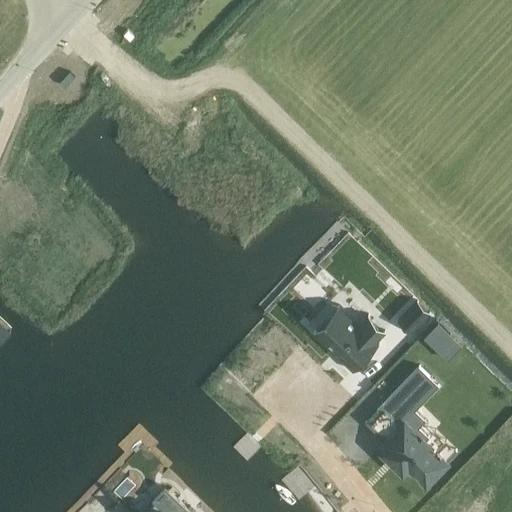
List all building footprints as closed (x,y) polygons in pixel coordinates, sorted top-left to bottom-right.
[(398,320),(411,333),(431,313),(418,300),(398,320)] [(0,306),(0,374),(34,340),(0,306)] [(315,330),(314,331),(353,370),(354,369),(352,366),(376,342),(378,344),(379,343),(377,341),(387,331),(385,330),(383,332),(369,319),(360,328),(340,309),(317,333),(315,330)] [(461,344),(439,322),(425,337),(447,359),(461,344)] [(419,365),(377,409),(398,429),(386,441),(390,445),(384,451),(404,470),(410,463),(419,472),(427,464),(435,472),(446,461),(445,460),(425,441),(430,436),(419,426),(426,419),(415,409),(406,400),(430,376),(419,365)] [(155,502),(145,511),(191,511),(192,511),(165,485),(152,499),(155,502)]
